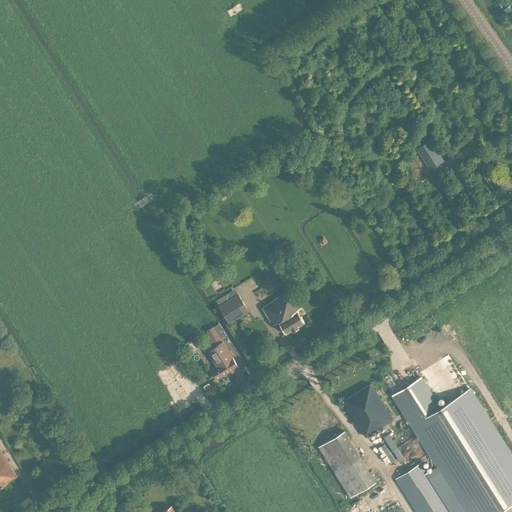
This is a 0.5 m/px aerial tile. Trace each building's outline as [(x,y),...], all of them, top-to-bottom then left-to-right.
[(505,14),(511,9),(509,5),(502,10),(505,14)] [(430,169),(444,160),(430,139),(416,148),(430,169)] [(503,186),(492,169),(484,175),(494,191),(503,186)] [(285,268),(290,276),(297,272),(292,264),(285,268)] [(273,324),(279,321),(286,333),(304,322),(296,310),(300,307),(289,289),(262,307),(273,324)] [(218,305),(229,323),(249,310),(238,292),(218,305)] [(214,327),(207,331),(213,342),(220,338),(214,327)] [(216,366),(211,369),(217,379),(231,370),(232,372),(239,367),(232,356),(223,341),(207,351),(216,366)] [(421,377),(393,394),(432,455),(467,511),(494,511),(503,506),(511,500),(511,455),(469,388),(440,407),(421,377)] [(343,400),(365,436),(393,419),(370,383),(343,400)] [(318,446),(350,497),(375,481),(344,430),(318,446)] [(396,462),(404,459),(392,432),(383,436),(396,462)] [(0,485),(17,475),(0,447),(0,485)] [(395,479),(415,511),(451,511),(421,462),(395,479)]
